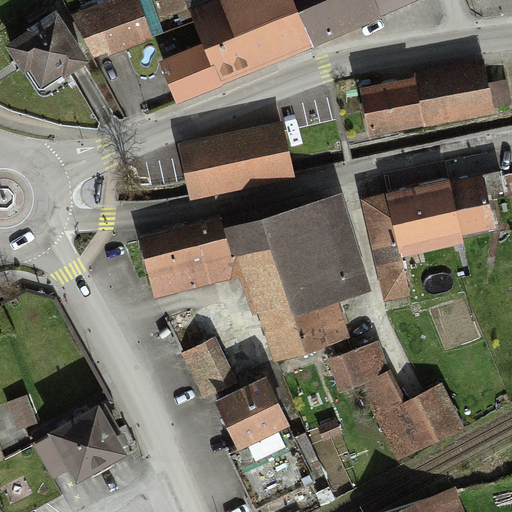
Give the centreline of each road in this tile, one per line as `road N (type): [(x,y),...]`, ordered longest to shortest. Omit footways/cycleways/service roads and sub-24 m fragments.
road 1 (residential): [(45,215),(130,217),(240,205),(511,140)]
road 2 (residential): [(44,175),(326,67),(461,41)]
road 3 (residential): [(33,231),(66,274),(180,488)]
